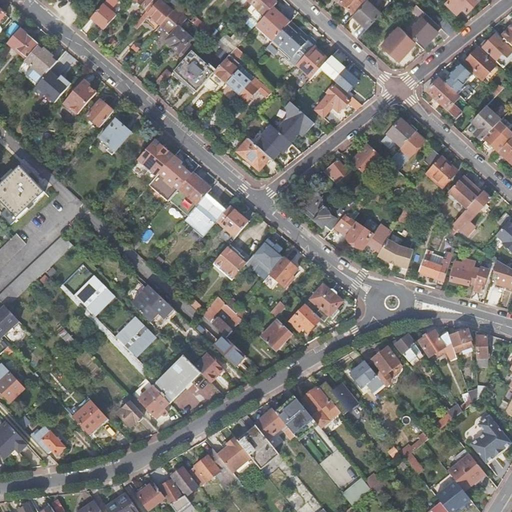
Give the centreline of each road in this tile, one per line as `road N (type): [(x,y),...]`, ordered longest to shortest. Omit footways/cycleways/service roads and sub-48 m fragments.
road 1 (residential): [(378,311),(181,443),(100,478),(0,494)]
road 2 (residential): [(260,202),(24,0)]
road 3 (residential): [(397,88),(260,202)]
road 4 (residential): [(511,195),(397,88)]
road 5 (residential): [(376,298),(260,202)]
road 6 (residential): [(511,1),(397,88)]
road 7 (residential): [(397,88),(297,0)]
